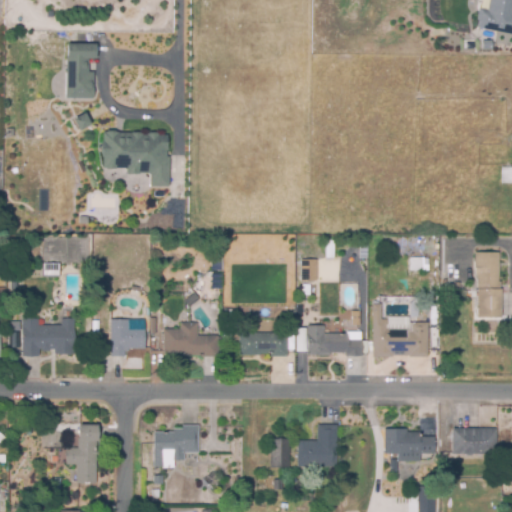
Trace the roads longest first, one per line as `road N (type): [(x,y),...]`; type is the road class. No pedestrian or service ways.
road 1 (residential): [(0,391),(511,392)]
road 2 (residential): [(122,392),(123,511)]
